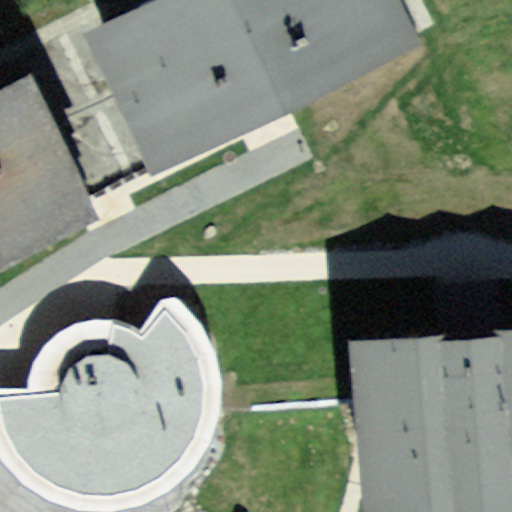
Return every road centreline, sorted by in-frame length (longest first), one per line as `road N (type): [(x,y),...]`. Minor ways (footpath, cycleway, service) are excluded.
road 1 (residential): [(50,272),(450,256),(511,261)]
road 2 (residential): [(50,272),(288,152)]
